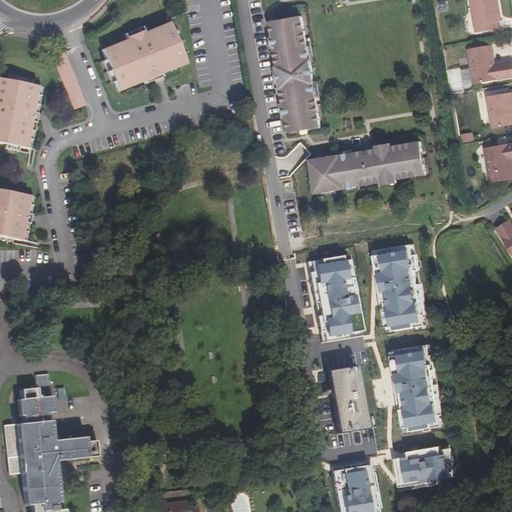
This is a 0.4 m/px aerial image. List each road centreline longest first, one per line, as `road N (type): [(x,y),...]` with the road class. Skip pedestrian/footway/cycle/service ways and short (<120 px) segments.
road 1 (residential): [(242,0),(287,260)]
road 2 (residential): [(105,129),(57,145),(48,156),(62,269),(0,270)]
road 3 (residential): [(6,368),(74,365),(87,377),(115,511)]
road 4 (residential): [(207,0),(223,98),(105,129)]
